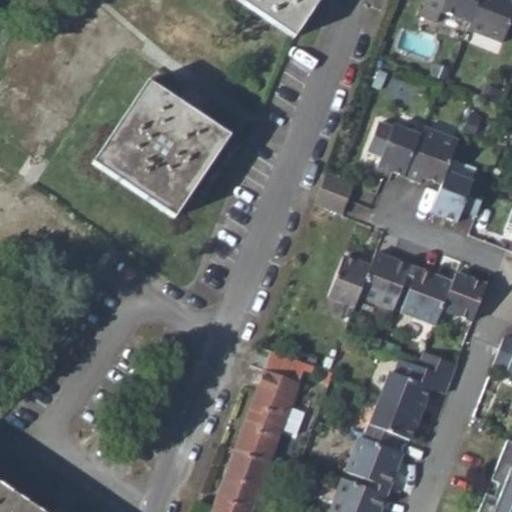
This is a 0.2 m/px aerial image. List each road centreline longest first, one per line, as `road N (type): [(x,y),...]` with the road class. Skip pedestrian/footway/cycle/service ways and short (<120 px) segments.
road 1 (residential): [(151,511),(352,6)]
road 2 (residential): [(412,511),(482,334),(511,298)]
road 3 (residential): [(511,273),(404,225),(393,203)]
